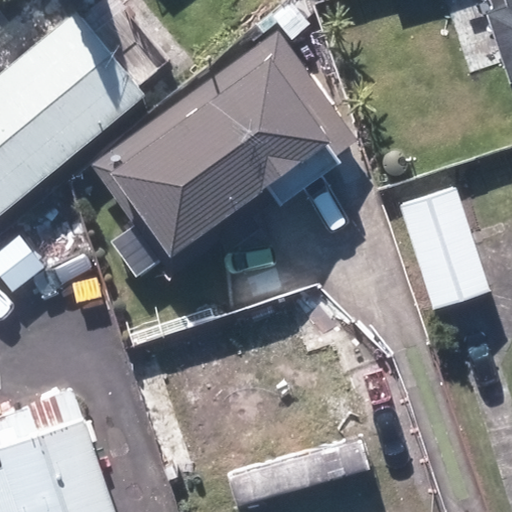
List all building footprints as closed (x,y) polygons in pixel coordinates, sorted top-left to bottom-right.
[(511,0),(450,0),(471,68),(505,57),(511,80),(511,0)] [(0,219),(143,102),(74,17),(0,77),(0,219)] [(340,155),(362,137),(275,32),(120,160),(168,219),(147,237),(179,275),(238,227),(228,215),(293,161),(303,173),(334,147),(340,155)] [(493,285),(458,183),(399,203),(434,305),(493,285)] [(155,347),(198,480),(407,413),(385,347),(351,359),(337,318),(323,323),(314,296),(155,347)] [(134,511),(95,399),(9,428),(37,511),(134,511)] [(0,511),(37,511),(6,420),(0,421),(0,511)]
